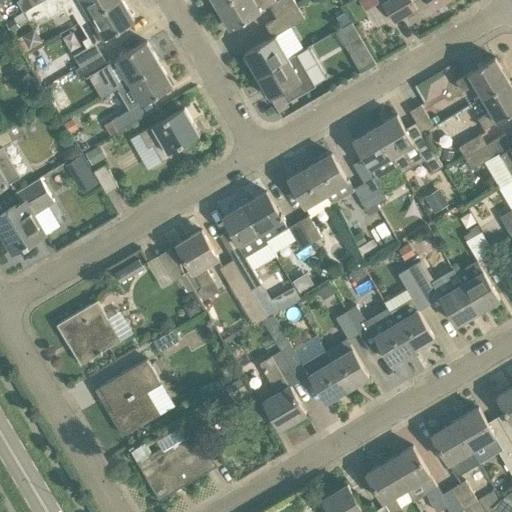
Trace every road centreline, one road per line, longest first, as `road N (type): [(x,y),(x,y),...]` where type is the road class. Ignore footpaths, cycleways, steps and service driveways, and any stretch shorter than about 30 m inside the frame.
road 1 (residential): [(219,511),(511,341)]
road 2 (residential): [(0,301),(264,152)]
road 3 (residential): [(264,152),(511,15)]
road 4 (residential): [(117,511),(0,313)]
road 5 (residential): [(264,152),(174,0)]
